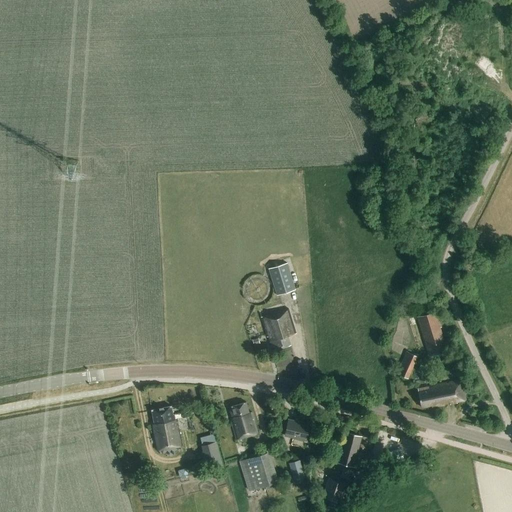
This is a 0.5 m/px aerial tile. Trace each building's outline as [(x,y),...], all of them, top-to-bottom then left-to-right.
[(267,269),(275,296),(294,291),(286,264),(267,269)] [(288,337),(296,334),(289,310),(261,318),(267,338),(268,337),(272,351),(291,345),(288,337)] [(429,357),(447,351),(440,328),(442,328),(436,311),(417,318),(429,357)] [(417,358),(405,352),(395,374),(407,379),(417,358)] [(449,401),(450,406),(457,404),(457,403),(465,401),(461,381),(418,390),(421,408),(432,407),(432,409),(444,407),(443,403),(449,401)] [(236,440),(258,434),(252,413),(249,413),(246,403),(229,408),(233,421),(231,421),(236,440)] [(170,407),(151,411),(154,425),(151,426),(156,452),(181,447),(176,421),(175,421),(173,415),(172,415),(170,407)] [(305,441),(309,425),(288,420),(284,436),(305,441)] [(357,469),(361,455),(357,454),(362,438),(346,433),(344,441),(341,440),(336,462),(357,469)] [(200,445),(206,470),(222,466),(217,441),(200,445)] [(240,461),(249,492),(250,495),(260,492),(259,489),(264,487),(266,491),(279,487),(278,483),(279,483),(270,452),(240,461)] [(300,460),(289,464),(294,481),(305,478),(300,460)] [(180,478),(189,475),(187,467),(178,470),(180,478)] [(341,504),(348,485),(328,478),(321,498),(341,504)]
